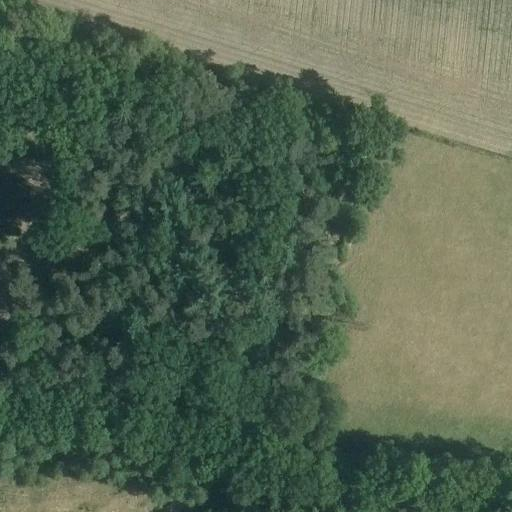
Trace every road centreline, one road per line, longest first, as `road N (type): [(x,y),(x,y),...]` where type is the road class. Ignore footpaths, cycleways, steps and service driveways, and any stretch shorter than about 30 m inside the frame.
road 1 (track): [(248,460),(511,490)]
road 2 (track): [(248,460),(0,428)]
